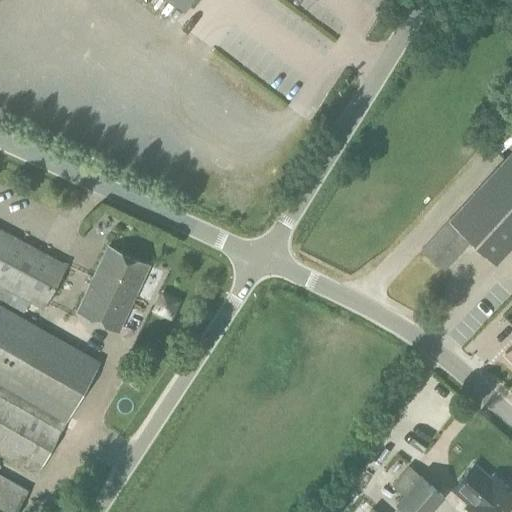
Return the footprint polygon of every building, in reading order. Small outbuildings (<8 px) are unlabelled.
[(179,38),(191,45),(206,19),(194,12),(179,38)] [(511,150),(449,219),(450,220),(423,249),(444,269),(469,241),(474,246),(476,244),(497,263),(511,246),(511,150)] [(0,282),(42,305),(63,267),(0,232),(0,282)] [(118,331),(148,265),(107,246),(77,312),(118,331)] [(0,452),(38,473),(99,363),(0,306),(0,452)] [(481,487),(489,479),(473,466),(452,490),(468,503),(466,506),(472,511),(478,511),(492,496),(481,487)] [(0,511),(15,511),(28,490),(0,474),(0,511)] [(492,496),(478,511),(507,511),(511,511),(511,491),(492,474),(489,479),(481,487),(492,496)] [(405,511),(426,511),(443,494),(421,475),(396,503),(405,511)]
